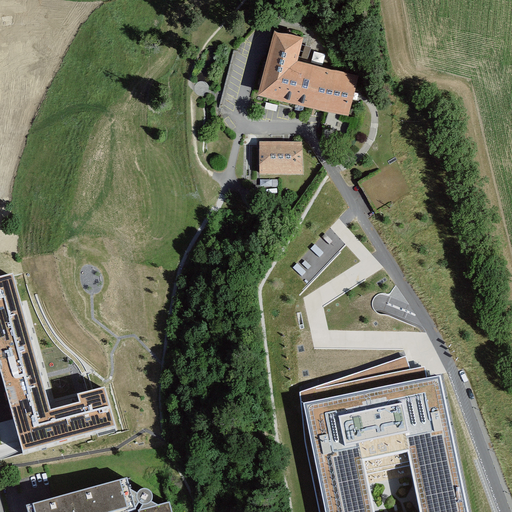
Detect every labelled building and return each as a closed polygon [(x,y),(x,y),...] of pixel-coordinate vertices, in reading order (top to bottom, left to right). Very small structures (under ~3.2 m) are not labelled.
[(328,111),(351,117),(356,97),(362,75),(304,60),(311,36),(280,28),(274,52),(263,94),(328,111)] [(302,143),(260,142),(260,176),(302,176),(302,143)] [(389,166),(360,183),(376,212),(406,195),(389,166)] [(13,273),(0,276),(0,368),(4,382),(39,373),(13,273)] [(304,443),(319,511),(469,511),(441,375),(427,378),(424,367),(410,369),(408,363),(405,356),(400,357),(300,392),(304,442),(304,443)] [(39,373),(3,383),(21,447),(22,451),(114,426),(104,387),(93,390),(88,392),(78,394),(80,402),(50,410),(39,373)] [(27,507),(28,511),(134,511),(137,511),(140,506),(143,508),(141,511),(171,511),(169,506),(160,508),(154,505),(155,501),(154,496),(152,493),(146,491),(142,492),(138,496),(132,492),(129,479),(53,500),(27,507)]
